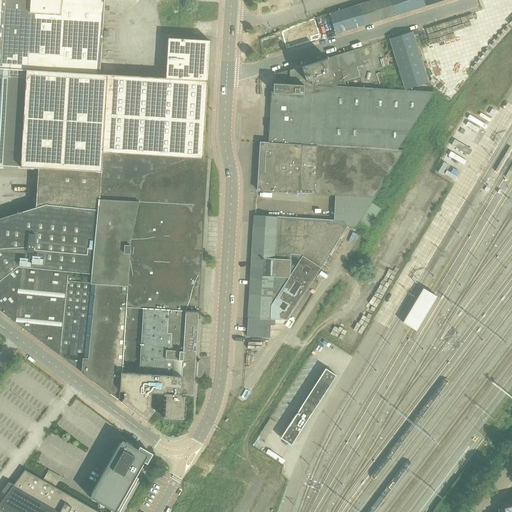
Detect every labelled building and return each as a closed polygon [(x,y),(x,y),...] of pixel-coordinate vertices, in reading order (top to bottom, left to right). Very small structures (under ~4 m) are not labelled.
[(0,0),(0,164),(48,167),(46,203),(0,217),(0,308),(146,419),(153,408),(150,406),(151,390),(165,391),(163,417),(185,418),(187,393),(194,393),(195,375),(200,376),(202,375),(203,375),(204,374),(204,372),(205,371),(205,364),(205,363),(204,361),(203,361),(202,360),(201,359),(196,359),(208,158),(203,158),(207,80),(210,40),(168,38),(166,78),(100,74),(104,0),(0,0)] [(391,0),(373,0),(370,1),(376,21),(396,15),(391,0)] [(422,0),(391,0),(396,15),(425,6),(422,0)] [(167,26),(180,22),(179,21),(189,18),(185,1),(162,6),(167,26)] [(370,1),(360,4),(366,24),(376,21),(370,1)] [(360,4),(350,7),(357,27),(366,24),(360,4)] [(357,27),(350,7),(330,14),(336,34),(357,27)] [(321,38),(315,18),(301,23),(281,32),(286,49),(321,38)] [(413,31),(390,38),(406,90),(428,83),(418,49),(413,31)] [(481,31),(473,44),(481,49),(488,36),(481,31)] [(451,47),(447,51),(455,59),(459,55),(451,47)] [(360,48),(329,57),(338,86),(347,87),(345,81),(360,76),(357,66),(365,63),(360,48)] [(291,69),(290,83),(338,86),(329,57),(291,69)] [(278,73),(277,82),(290,83),(291,69),(278,73)] [(335,195),(375,196),(405,150),(398,149),(435,91),(347,87),(338,86),(290,83),(277,82),(277,83),(272,83),(270,132),(270,134),(269,142),(261,142),(261,143),(259,190),(335,195)] [(445,162),(442,172),(459,178),(462,169),(445,162)] [(261,337),(270,338),(271,336),(271,325),(274,325),(275,319),(281,319),(287,320),(301,298),(304,293),(317,272),(346,226),(342,220),(334,220),(254,216),(254,223),(252,253),(252,258),(248,318),(248,326),(247,332),(247,337),(261,337)] [(410,327),(416,330),(437,296),(431,293),(423,288),(402,322),(410,327)] [(336,376),(326,370),(282,439),(292,445),(336,376)] [(123,439),(91,496),(117,511),(146,460),(136,454),(140,448),(123,439)] [(44,479),(26,469),(14,486),(0,505),(0,508),(1,509),(0,510),(0,511),(102,511),(60,488),(56,486),(44,479)] [(49,471),(44,479),(56,486),(61,477),(49,471)]
